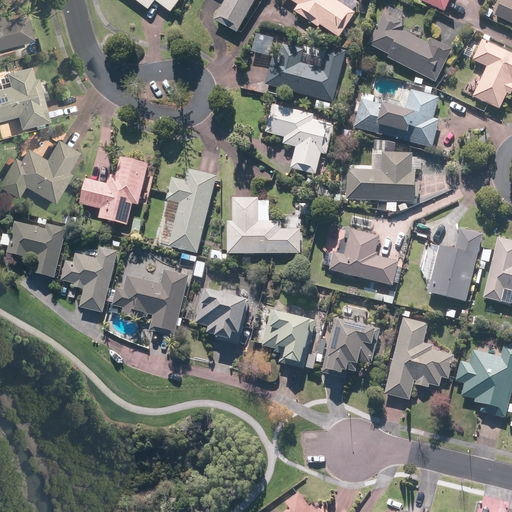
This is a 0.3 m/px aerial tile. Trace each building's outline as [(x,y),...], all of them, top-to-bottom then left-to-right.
[(133,0),(150,12),(157,2),(172,14),(182,0),(133,0)] [(225,0),(215,20),(239,33),(256,0),(225,0)] [(353,13),(341,4),(334,0),(291,0),(299,5),(294,13),(318,29),(321,25),(341,39),(357,15),(353,13)] [(343,0),(341,4),(353,13),(359,4),(352,0),(343,0)] [(421,0),(421,1),(446,13),(452,0),(421,0)] [(511,0),(505,0),(497,17),(511,23),(511,0)] [(429,45),(398,29),(405,15),(390,7),(370,45),(390,56),(389,59),(437,84),(454,51),(432,39),(429,45)] [(0,49),(34,40),(27,15),(5,21),(3,16),(0,16),(0,49)] [(501,110),(508,95),(511,97),(511,96),(511,53),(485,39),(474,61),(487,68),(473,96),(501,110)] [(279,58),(273,57),(266,87),(335,104),(342,76),(332,74),(335,63),(304,56),(305,50),(282,44),(279,58)] [(0,120),(19,116),(22,129),(50,122),(40,78),(35,79),(32,66),(4,72),(7,88),(0,89),(0,120)] [(440,99),(413,92),(407,111),(358,97),(349,127),(433,151),(441,121),(434,119),(440,99)] [(331,103),(315,101),(314,108),(330,110),(331,103)] [(266,129),(274,130),(273,135),(287,139),(285,146),(295,149),(291,169),(318,176),(330,126),(314,123),(315,117),(279,108),(276,120),(269,118),(266,129)] [(48,159),(23,144),(0,183),(0,188),(19,199),(26,187),(55,204),(73,174),(69,172),(81,153),(59,140),(48,159)] [(412,155),(383,154),(382,171),(346,170),(345,201),(416,203),(418,173),(411,172),(412,155)] [(109,184),(87,179),(81,203),(102,209),(100,218),(128,226),(134,204),(140,206),(151,165),(122,158),(117,177),(111,175),(109,184)] [(187,170),(185,182),(172,179),(166,204),(179,207),(170,246),(200,252),(217,177),(187,170)] [(228,222),(228,256),(301,256),(301,229),(283,229),(283,221),(271,221),(271,202),(260,202),(260,199),(233,199),(233,222),(228,222)] [(46,230),(17,223),(10,254),(38,261),(35,274),(56,279),(68,229),(47,225),(46,230)] [(485,235),(461,229),(457,248),(442,244),(430,293),(468,302),(485,235)] [(381,238),(352,230),(345,254),(335,252),(330,270),(392,287),(400,261),(376,255),(381,238)] [(511,240),(498,237),(483,297),(511,303),(511,240)] [(75,263),(67,261),(62,281),(76,284),(75,287),(85,289),(81,309),(105,314),(118,252),(93,246),(92,251),(78,248),(75,263)] [(198,262),(194,275),(204,278),(207,264),(198,262)] [(123,317),(141,322),(143,315),(153,317),(151,327),(176,334),(191,278),(165,271),(161,286),(128,277),(124,290),(118,288),(114,304),(126,307),(123,317)] [(197,323),(210,326),(208,334),(234,340),(235,332),(242,334),(250,300),(205,290),(197,323)] [(279,364),(303,370),(314,321),(273,311),(264,346),(282,351),(279,364)] [(425,343),(429,325),(404,319),(387,396),(410,401),(414,385),(429,388),(430,384),(442,387),(443,381),(450,382),(456,355),(434,350),(435,345),(425,343)] [(359,364),(369,366),(373,367),(377,348),(374,347),(377,330),(339,321),(328,370),(345,374),(345,369),(357,372),(359,364)] [(511,389),(511,345),(504,343),(501,356),(473,349),(470,362),(461,360),(456,382),(465,384),(463,395),(475,398),(474,402),(482,404),(480,411),(505,418),(511,389)] [(323,511),(320,507),(314,511),(301,493),(287,503),(290,507),(283,511),(323,511)]
